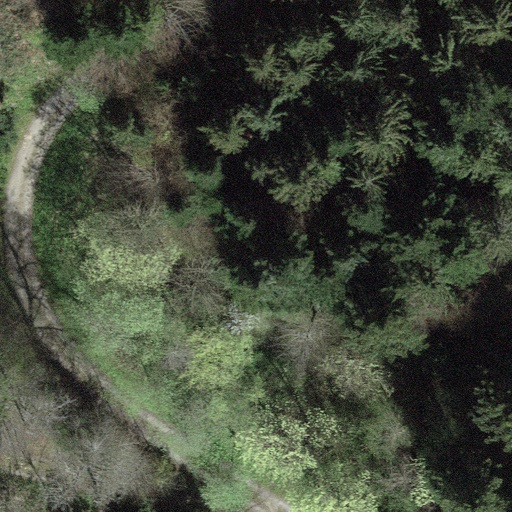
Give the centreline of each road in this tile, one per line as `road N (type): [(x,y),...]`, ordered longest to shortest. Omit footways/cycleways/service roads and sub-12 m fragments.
road 1 (track): [(216,0),(141,37),(61,99),(22,175),(17,266),(29,312),(52,351),(93,392),(283,511)]
road 2 (track): [(0,457),(221,511)]
